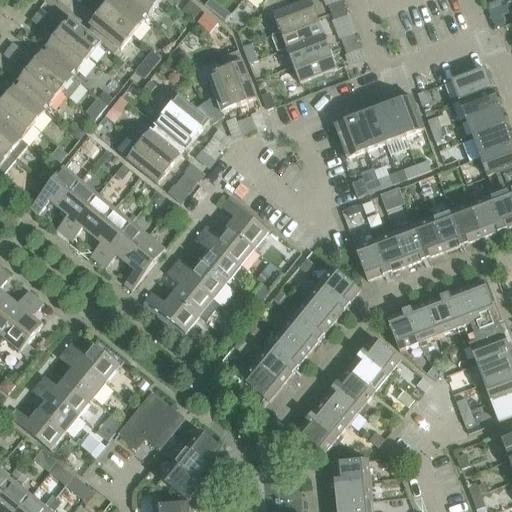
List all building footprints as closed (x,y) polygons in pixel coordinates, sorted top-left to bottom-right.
[(91,4),(86,0),(75,0),(86,10),(91,4)] [(145,19),(120,0),(115,0),(116,0),(115,0),(113,0),(103,13),(133,38),(145,23),(143,22),(145,19)] [(161,3),(157,0),(120,0),(145,19),(147,16),(149,18),(161,3)] [(283,0),(257,0),(263,5),(261,8),(265,14),(284,0),(283,0)] [(318,19),(311,3),(291,10),(284,0),(265,14),(269,20),(273,19),(280,35),(318,19)] [(345,10),(342,3),(328,8),(331,16),(345,10)] [(348,18),(345,10),(331,16),(334,23),(348,18)] [(53,20),(42,11),(37,17),(48,26),(53,20)] [(133,38),(103,13),(90,28),(92,30),(90,33),(103,43),(100,46),(113,57),(119,50),(121,53),(133,38)] [(48,26),(37,17),(32,23),(43,32),(48,26)] [(277,55),(286,51),(324,37),(318,19),(280,35),(271,38),(277,55)] [(103,43),(90,33),(88,35),(70,20),(59,34),(90,59),(100,46),(103,43)] [(90,59),(59,34),(46,50),(49,52),(47,54),(73,75),(75,73),(77,75),(90,59)] [(358,44),(355,36),(341,42),(344,49),(358,44)] [(331,54),(324,37),(286,51),(292,69),(331,54)] [(360,51),(358,44),(344,49),(346,57),(360,51)] [(25,54),(14,45),(9,51),(20,60),(25,54)] [(20,60),(9,51),(4,57),(15,67),(20,60)] [(256,103),(242,65),(237,51),(220,58),(225,72),(239,109),(256,103)] [(61,94),(69,100),(81,86),(71,78),(73,75),(47,54),(45,56),(43,54),(30,69),(61,94)] [(337,72),(331,54),(292,69),(299,87),(337,72)] [(61,94),(30,69),(18,84),(20,86),(18,88),(45,110),(47,107),(49,109),(61,94)] [(493,91),(485,71),(452,84),(459,104),(493,91)] [(239,109),(225,72),(208,78),(215,99),(205,105),(219,124),(224,121),(222,115),(239,109)] [(45,110),(18,88),(17,91),(15,89),(3,104),(34,129),(45,114),(43,112),(45,110)] [(500,110),(493,91),(459,104),(467,123),(500,110)] [(432,105),(428,93),(418,97),(423,109),(432,105)] [(219,124),(205,105),(195,112),(179,99),(167,113),(198,138),(208,125),(212,128),(219,124)] [(425,133),(412,99),(392,106),(405,140),(425,133)] [(34,129),(3,104),(0,107),(0,124),(22,142),(34,129)] [(405,140),(392,106),(373,114),(386,148),(405,140)] [(507,130),(500,110),(467,123),(474,142),(507,130)] [(198,138),(167,113),(156,128),(158,130),(156,132),(182,154),(184,151),(186,153),(198,138)] [(386,148),(373,114),(355,121),(368,155),(386,148)] [(257,133),(252,119),(244,122),(250,136),(257,133)] [(442,132),(437,120),(428,123),(432,135),(442,132)] [(368,155),(355,121),(335,129),(348,162),(368,155)] [(250,136),(244,122),(237,125),(242,139),(250,136)] [(29,148),(22,142),(0,124),(0,147),(18,162),(29,148)] [(511,149),(511,141),(507,130),(474,142),(481,161),(511,149)] [(182,154),(156,132),(154,135),(152,133),(140,148),(170,173),(182,159),(180,157),(182,154)] [(446,144),(442,132),(432,135),(437,147),(446,144)] [(226,151),(214,141),(209,148),(221,157),(226,151)] [(170,173),(140,148),(134,143),(122,158),(128,163),(159,188),(170,173)] [(18,162),(0,147),(0,177),(3,180),(18,162)] [(221,157),(209,148),(204,154),(216,163),(221,157)] [(511,171),(511,149),(481,161),(489,181),(496,178),(511,171)] [(431,172),(427,162),(417,166),(421,176),(431,172)] [(58,213),(80,186),(76,182),(81,175),(69,165),(31,212),(39,219),(49,205),(58,213)] [(421,176),(417,166),(407,170),(411,180),(421,176)] [(511,191),(511,171),(496,178),(502,195),(509,192),(511,191)] [(197,185),(186,176),(181,182),(192,191),(197,185)] [(393,187),(390,178),(378,182),(381,192),(393,187)] [(192,191),(181,182),(176,188),(188,197),(192,191)] [(381,192),(378,182),(366,187),(369,196),(381,192)] [(64,240),(97,200),(80,186),(58,213),(68,221),(57,234),(64,240)] [(511,229),(511,199),(509,192),(502,195),(490,200),(503,233),(511,229)] [(92,240),(114,213),(97,200),(64,240),(72,246),(83,233),(92,240)] [(503,233),(490,200),(471,207),(484,241),(503,233)] [(268,237),(228,203),(221,212),(234,223),(227,231),(255,254),(268,237)] [(484,241),(471,207),(452,214),(464,248),(484,241)] [(98,267),(131,227),(114,213),(92,240),(101,248),(90,261),(98,267)] [(464,248),(452,214),(432,221),(445,255),(464,248)] [(445,255),(432,221),(413,229),(426,263),(445,255)] [(126,268),(148,241),(131,227),(98,267),(105,274),(116,260),(126,268)] [(426,263),(413,229),(394,236),(407,270),(426,263)] [(255,254),(227,231),(219,241),(206,230),(200,237),(241,271),(255,254)] [(407,270),(394,236),(375,243),(388,277),(407,270)] [(241,271),(200,237),(194,244),(207,255),(200,264),(227,287),(241,271)] [(133,295),(165,255),(148,241),(126,268),(135,275),(124,288),(133,295)] [(388,277),(375,243),(356,250),(368,285),(388,277)] [(227,287),(200,264),(192,274),(179,264),(173,271),(213,304),(227,287)] [(213,304),(173,271),(166,279),(180,290),(173,297),(200,320),(213,304)] [(361,294),(334,271),(320,288),(348,310),(361,294)] [(275,280),(265,273),(260,280),(269,287),(275,280)] [(0,310),(8,301),(0,294),(0,292),(10,280),(2,274),(0,277),(0,310)] [(497,318),(489,299),(483,284),(464,291),(477,325),(497,318)] [(348,310),(320,288),(307,304),(335,326),(348,310)] [(477,325),(464,291),(445,298),(458,332),(470,328),(477,325)] [(0,339),(3,342),(36,302),(28,296),(18,309),(8,301),(0,310),(0,339)] [(200,320),(173,297),(165,308),(151,297),(144,305),(185,338),(200,320)] [(458,332),(445,298),(426,306),(439,340),(458,332)] [(28,346),(42,329),(32,321),(43,308),(36,302),(3,342),(20,356),(21,355),(28,361),(35,352),(28,346)] [(335,326),(307,304),(294,320),(322,342),(335,326)] [(439,340),(426,306),(407,313),(420,347),(439,340)] [(420,347),(407,313),(387,320),(400,354),(420,347)] [(477,345),(503,335),(497,318),(477,325),(470,328),(477,345)] [(322,342),(294,320),(281,335),(309,358),(322,342)] [(309,358),(281,335),(268,351),(296,374),(309,358)] [(503,335),(477,345),(470,348),(477,368),(511,355),(503,335)] [(402,363),(384,349),(374,341),(363,355),(390,378),(402,363)] [(119,370),(124,364),(113,355),(108,361),(93,348),(85,357),(72,346),(65,354),(107,387),(120,370),(119,370)] [(296,374),(268,351),(255,367),(283,390),(296,374)] [(107,387),(65,354),(59,361),(73,372),(66,380),(94,403),(107,387)] [(390,378),(363,355),(349,371),(377,394),(390,378)] [(511,376),(511,358),(511,355),(477,368),(484,387),(511,376)] [(283,390),(255,367),(242,383),(270,405),(283,390)] [(377,394),(349,371),(337,387),(364,409),(377,394)] [(511,397),(511,376),(484,387),(491,405),(511,397)] [(94,403),(66,380),(58,390),(44,379),(38,387),(79,421),(94,403)] [(79,421),(38,387),(31,395),(36,399),(36,401),(36,402),(37,403),(39,403),(40,402),(45,406),(38,414),(66,437),(79,421)] [(364,409),(337,387),(324,402),(352,425),(364,409)] [(160,454),(186,422),(154,395),(119,437),(138,453),(146,443),(160,454)] [(511,419),(511,397),(491,405),(499,425),(511,419)] [(471,413),(466,401),(457,405),(461,417),(471,413)] [(352,425),(324,402),(311,418),(338,441),(352,425)] [(66,437),(38,414),(30,424),(17,413),(10,421),(51,455),(66,437)] [(475,425),(471,413),(461,417),(466,429),(475,425)] [(338,441),(311,418),(296,436),(324,459),(338,441)] [(228,458),(200,435),(188,450),(216,473),(228,458)] [(95,461),(106,448),(91,436),(80,449),(95,461)] [(511,461),(511,437),(503,441),(511,462),(511,461)] [(216,473),(188,450),(175,466),(202,489),(216,473)] [(470,468),(465,456),(457,460),(462,472),(470,468)] [(371,484),(369,464),(334,467),(336,488),(371,484)] [(202,489),(175,466),(161,484),(188,506),(202,489)] [(0,503),(15,485),(0,472),(0,503)] [(373,505),(371,484),(336,488),(338,508),(373,505)] [(21,511),(32,499),(15,485),(0,503),(0,511),(21,511)] [(481,497),(477,485),(468,489),(472,500),(481,497)] [(477,511),(486,509),(481,497),(472,500),(477,511)] [(48,511),(49,511),(32,499),(21,511),(48,511)]
